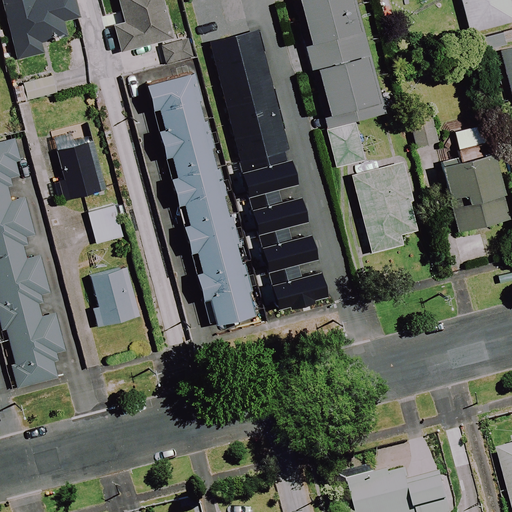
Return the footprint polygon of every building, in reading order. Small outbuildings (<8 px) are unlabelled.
[(0,0),(0,5),(14,60),(41,53),(38,43),(64,36),(60,22),(77,18),(73,0),(0,0)] [(159,56),(173,52),(158,0),(112,0),(119,22),(108,25),(120,67),(159,56)] [(351,0),(287,0),(322,128),(381,112),(351,0)] [(511,19),(507,0),(456,0),(465,33),(511,21),(511,19)] [(293,178),(255,30),(206,42),(245,191),(293,178)] [(511,47),(497,51),(509,117),(511,116),(511,47)] [(197,273),(191,274),(198,302),(204,300),(210,324),(253,313),(188,72),(141,85),(160,158),(166,156),(171,176),(165,178),(172,206),(178,204),(183,223),(177,224),(185,252),(191,251),(197,273)] [(426,108),(406,112),(413,148),(433,144),(426,108)] [(352,122),(322,130),(333,169),(362,161),(352,122)] [(88,132),(51,142),(61,179),(57,180),(62,201),(103,190),(88,132)] [(13,389),(57,377),(53,363),(58,361),(54,346),(59,344),(51,314),(38,318),(34,303),(48,299),(36,257),(23,261),(19,246),(28,243),(25,233),(30,231),(21,199),(8,202),(3,186),(17,182),(6,142),(0,143),(0,331),(8,359),(4,360),(13,389)] [(489,153),(436,165),(452,235),(504,224),(489,153)] [(368,253),(401,246),(399,235),(416,231),(401,165),(350,177),(368,253)] [(120,238),(112,205),(85,212),(93,245),(120,238)] [(137,317),(124,268),(87,277),(95,306),(90,307),(95,327),(137,317)] [(511,510),(511,443),(496,447),(511,510)] [(439,478),(407,487),(402,471),(350,485),(357,511),(434,511),(448,508),(439,478)]
